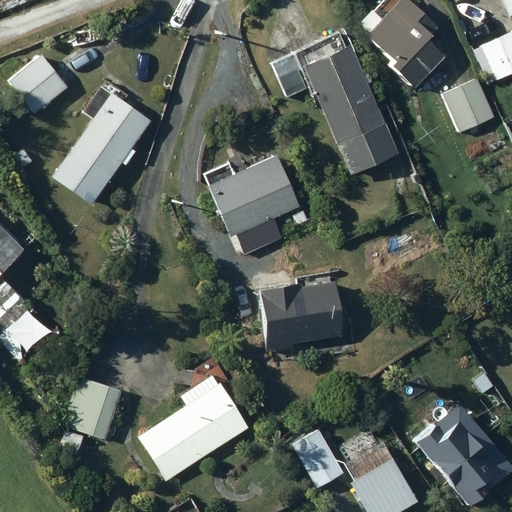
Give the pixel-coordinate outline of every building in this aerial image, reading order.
[(398,0),(366,34),(392,59),(388,64),(413,87),(443,56),(425,39),(435,28),(405,0),(398,0)] [(511,0),(502,0),(509,16),(511,14),(511,0)] [(511,28),(478,43),(493,79),(511,71),(511,28)] [(295,51),(350,174),(396,153),(348,45),(343,47),(336,32),(295,51)] [(40,54),(7,80),(24,103),(18,108),(23,114),(30,109),(33,114),(67,88),(40,54)] [(271,63),(285,97),(305,89),(290,55),(271,63)] [(477,79),(441,94),(457,132),(494,117),(477,79)] [(98,85),(79,111),(89,118),(49,175),(89,204),(149,121),(98,85)] [(0,143),(0,145),(7,154),(18,145),(10,135),(0,143)] [(21,148),(9,158),(19,170),(31,160),(21,148)] [(206,186),(229,236),(234,233),(243,254),(280,237),(271,217),(298,205),(275,154),(245,167),(240,157),(228,162),(233,174),(206,186)] [(0,270),(21,249),(0,228),(0,338),(30,308),(0,278),(0,270)] [(296,283),(256,288),(265,350),(278,348),(280,362),(293,360),(291,343),(342,336),(334,281),(297,286),(296,283)] [(182,406),(136,436),(164,480),(247,427),(218,382),(216,384),(211,375),(176,397),(182,406)] [(76,376),(60,425),(104,439),(119,390),(76,376)] [(511,468),(511,466),(457,401),(412,439),(468,506),(511,468)] [(330,421),(318,428),(323,436),(334,429),(330,421)] [(315,429),(289,444),(315,488),(341,473),(315,429)] [(64,430),(57,449),(75,455),(82,436),(64,430)] [(348,483),(365,511),(396,511),(416,501),(390,457),(348,483)]
